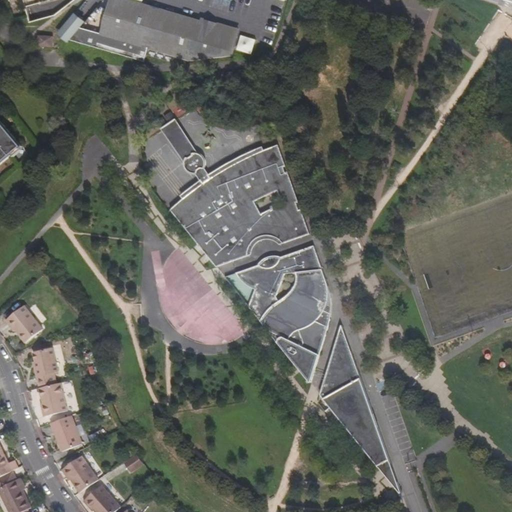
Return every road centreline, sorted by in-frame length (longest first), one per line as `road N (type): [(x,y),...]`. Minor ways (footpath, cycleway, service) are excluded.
road 1 (unclassified): [(260,71),(415,511)]
road 2 (residential): [(0,25),(39,60),(260,71)]
road 3 (residential): [(0,360),(32,447),(69,511)]
